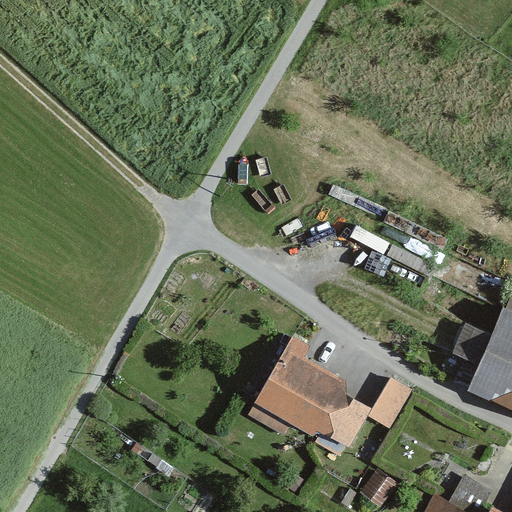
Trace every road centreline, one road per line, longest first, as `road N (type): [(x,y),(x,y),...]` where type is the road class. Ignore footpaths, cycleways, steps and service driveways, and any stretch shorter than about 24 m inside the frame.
road 1 (residential): [(189,229),(408,372),(511,422)]
road 2 (residential): [(24,511),(189,229)]
road 3 (residential): [(189,229),(324,0)]
road 4 (track): [(0,61),(189,229)]
